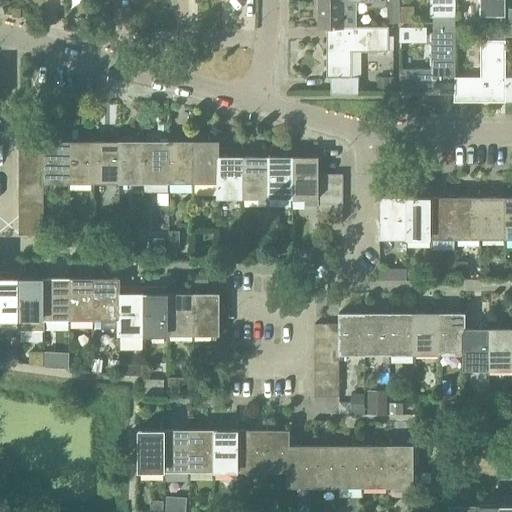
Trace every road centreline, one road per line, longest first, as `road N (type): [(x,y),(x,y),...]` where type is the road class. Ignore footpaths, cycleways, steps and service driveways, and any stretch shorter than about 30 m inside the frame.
road 1 (residential): [(302,363),(303,312),(362,234),(365,136)]
road 2 (residential): [(267,38),(83,43),(75,53)]
road 3 (residential): [(249,101),(75,53)]
road 4 (residential): [(0,208),(4,34)]
road 5 (residential): [(511,137),(365,136)]
road 6 (residential): [(365,136),(249,101)]
